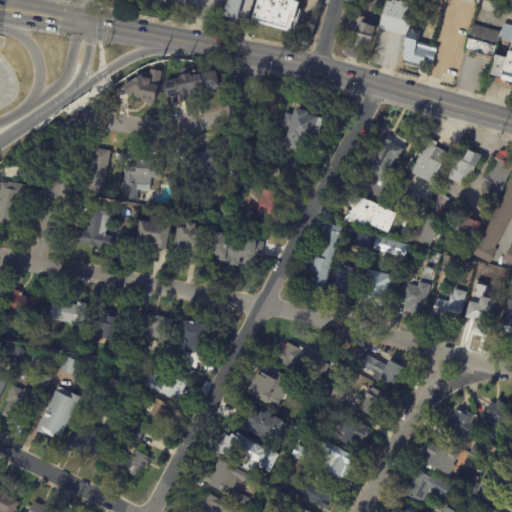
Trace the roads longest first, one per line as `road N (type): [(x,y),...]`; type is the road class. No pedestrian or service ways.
road 1 (residential): [(511,372),(259,304),(0,255)]
road 2 (residential): [(153,511),(378,85)]
road 3 (residential): [(46,265),(71,122),(171,130),(229,114),(252,99),(263,56)]
road 4 (secondary): [(511,122),(314,67),(176,41)]
road 5 (residential): [(357,511),(442,353)]
road 6 (residential): [(137,511),(0,447)]
road 7 (motorway): [(69,94),(120,61),(176,41)]
